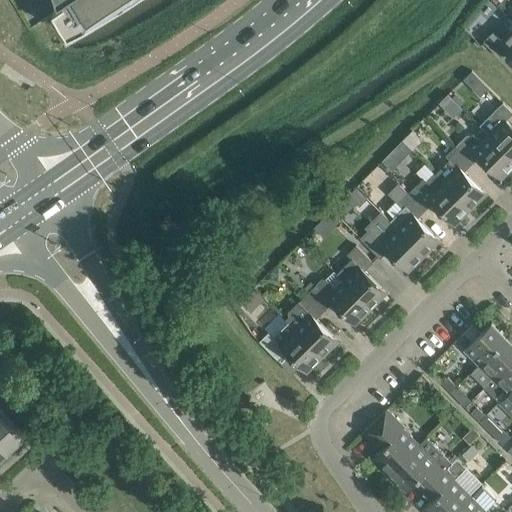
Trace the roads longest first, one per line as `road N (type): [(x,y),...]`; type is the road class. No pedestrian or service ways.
road 1 (residential): [(479,256),(329,404),(319,425),(325,449),(368,511)]
road 2 (tertiary): [(46,193),(305,0)]
road 3 (unclassified): [(261,511),(167,403),(112,322)]
road 4 (unclassified): [(112,322),(95,270),(46,193)]
road 5 (unclassified): [(12,218),(67,286),(112,322)]
